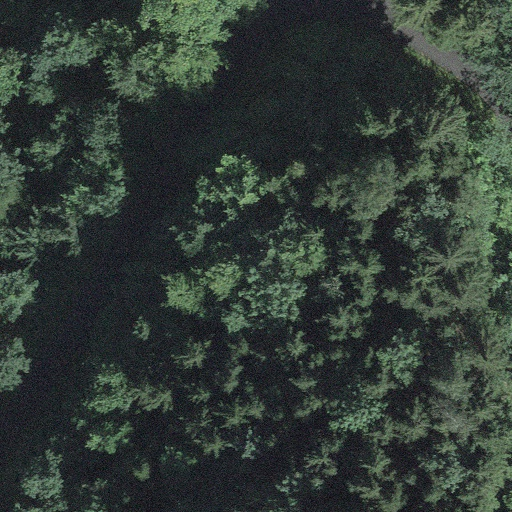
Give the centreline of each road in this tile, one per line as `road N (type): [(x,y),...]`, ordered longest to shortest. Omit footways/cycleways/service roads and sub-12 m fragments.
road 1 (track): [(0,449),(44,398),(190,123),(289,0)]
road 2 (track): [(400,0),(511,97)]
